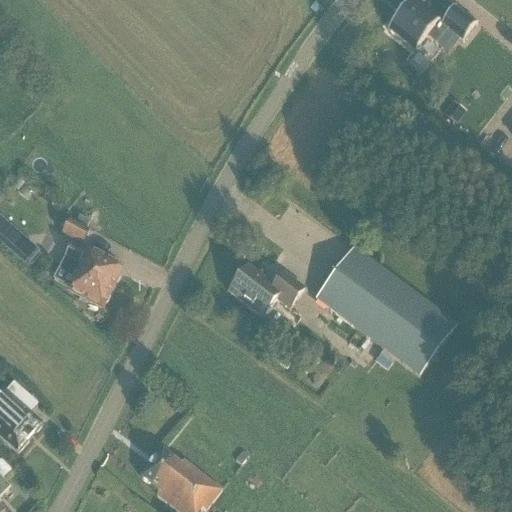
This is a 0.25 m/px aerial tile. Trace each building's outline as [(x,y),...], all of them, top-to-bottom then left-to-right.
[(395,18),(387,28),(390,30),(388,33),(415,55),(426,41),(436,48),(448,33),(463,45),(477,27),(455,10),(442,26),(412,2),(398,20),(395,18)] [(452,104),(444,116),(456,125),(465,113),(452,104)] [(82,247),(89,234),(69,224),(63,236),(82,247)] [(120,274),(87,257),(71,248),(70,250),(66,248),(62,255),(66,257),(65,260),(79,267),(80,266),(84,268),(71,293),(101,309),(102,307),(107,305),(110,299),(109,294),(120,274)] [(354,252),(351,257),(316,304),(419,380),(457,329),(354,252)] [(229,295),(263,321),(277,303),(289,313),(304,293),(284,277),(274,290),(248,270),(229,295)] [(297,356),(284,346),(273,361),(286,371),(297,356)] [(14,387),(6,396),(0,402),(0,441),(18,457),(43,429),(29,417),(37,408),(14,387)] [(207,511),(222,493),(183,464),(181,467),(163,453),(142,481),(159,495),(157,498),(174,511),(207,511)] [(242,454),(235,462),(241,467),(248,459),(242,454)] [(0,463),(0,479),(2,482),(11,473),(0,463)] [(243,489),(238,484),(216,507),(221,511),(250,511),(271,490),(256,475),(243,489)] [(0,511),(0,500),(10,490),(3,483),(0,485),(0,511)]
